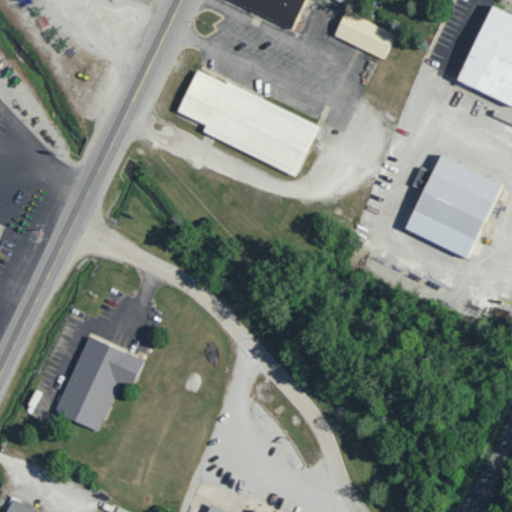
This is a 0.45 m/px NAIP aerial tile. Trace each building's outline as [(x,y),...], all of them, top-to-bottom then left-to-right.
[(223,0),(292,28),(302,0),(223,0)] [(511,106),(511,17),(487,7),(456,83),(511,106)] [(393,33),(344,11),(333,37),(382,59),(393,33)] [(201,134),(296,175),(319,124),(195,70),(177,113),(205,125),(201,134)] [(404,232),(468,259),(500,183),(438,157),(432,173),(420,168),(412,186),(421,190),(404,232)] [(98,430),(119,382),(131,387),(143,360),(87,335),(54,411),(98,430)] [(37,511),(11,500),(5,511),(37,511)] [(205,511),(256,511),(251,510),(250,511),(229,511),(209,503),(205,511)]
